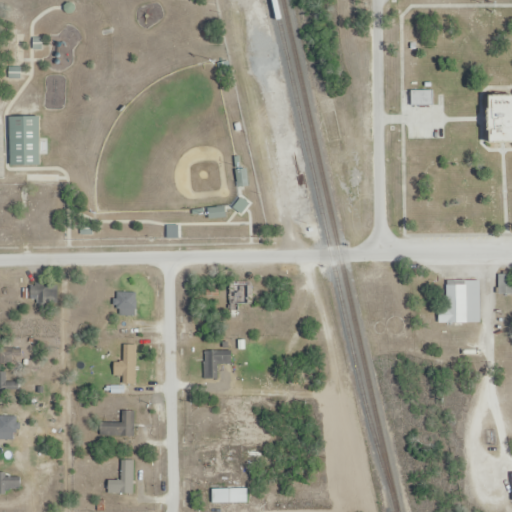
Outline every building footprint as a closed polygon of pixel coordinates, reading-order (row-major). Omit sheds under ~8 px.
[(491,143),(511,143),(511,95),(491,95),(491,143)] [(0,165),(41,165),(40,116),(0,116),(0,165)] [(481,322),(481,280),(448,280),(448,305),(440,305),(440,322),(481,322)] [(240,316),(240,304),(256,303),(255,283),(230,284),(231,317),(240,316)] [(32,299),(55,299),(55,285),(32,285),(32,299)] [(117,317),(139,317),(139,287),(129,287),(129,302),(117,302),(117,317)] [(212,306),(220,305),(218,289),(210,290),(212,306)] [(115,360),(115,392),(126,392),(126,382),(141,382),(140,344),(127,344),(128,360),(115,360)] [(206,378),(220,378),(220,363),(232,363),(232,349),(206,349),(206,378)] [(276,355),(237,355),(237,363),(276,363),(276,355)] [(3,391),(19,391),(19,371),(3,371),(3,391)] [(135,493),(135,459),(125,459),(125,479),(110,479),(110,493),(135,493)] [(0,492),(9,493),(9,472),(0,471),(0,492)] [(213,503),(248,503),(248,488),(213,488),(213,503)]
